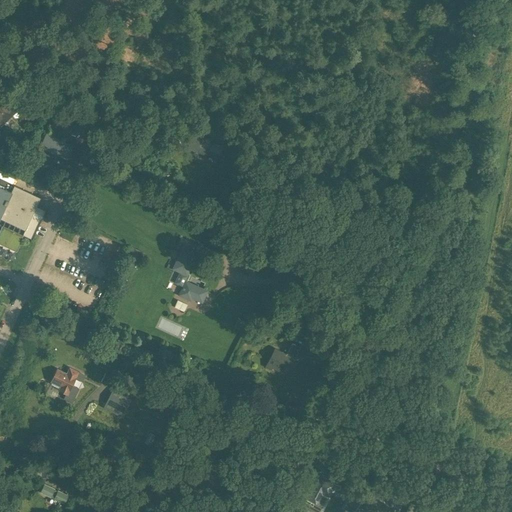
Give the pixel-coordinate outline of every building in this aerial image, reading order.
[(0,126),(17,111),(8,100),(0,107),(0,126)] [(73,146),(53,138),(54,136),(47,132),(40,147),(67,159),(73,146)] [(188,148),(205,155),(205,154),(218,159),(221,149),(209,144),(210,140),(194,134),(188,148)] [(0,225),(2,226),(0,230),(0,241),(16,249),(40,198),(0,178),(0,225)] [(62,191),(70,194),(73,188),(65,184),(62,191)] [(179,274),(188,278),(199,254),(183,246),(172,271),(179,274)] [(130,247),(127,253),(141,260),(144,255),(130,247)] [(206,291),(186,282),(188,278),(179,274),(175,282),(184,286),(180,295),(190,299),(191,297),(201,302),(206,291)] [(175,308),(186,311),(189,302),(177,299),(175,308)] [(239,318),(235,327),(247,331),(251,322),(239,318)] [(274,349),(266,364),(287,375),(293,363),(291,362),(295,354),(288,350),(287,351),(286,351),(284,354),(274,349)] [(61,386),(59,390),(67,394),(65,399),(71,402),(77,389),(71,386),(74,380),(82,384),(85,377),(70,369),(67,375),(57,370),(52,382),(61,386)] [(129,403),(112,394),(107,403),(118,409),(116,413),(122,416),(129,403)] [(264,440),(269,443),(273,436),(268,433),(264,440)] [(302,498),(316,505),(322,493),(328,496),(334,486),(328,483),(328,482),(321,478),(313,492),(307,489),(302,498)] [(41,493),(64,503),(67,496),(44,485),(41,493)] [(402,504),(375,487),(362,508),(368,511),(375,511),(377,508),(383,511),(390,511),(393,508),(398,511),(402,504)] [(346,500),(357,506),(361,499),(349,493),(346,500)]
